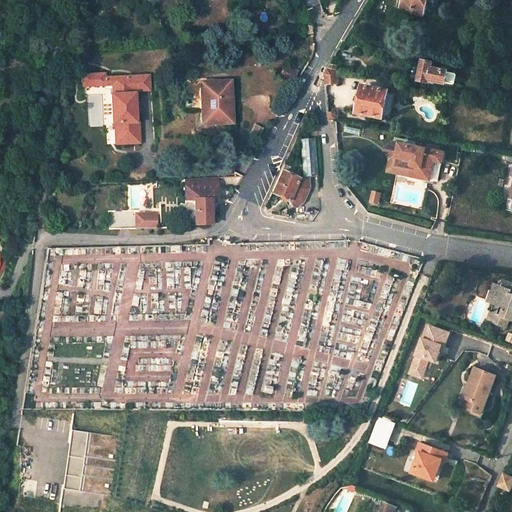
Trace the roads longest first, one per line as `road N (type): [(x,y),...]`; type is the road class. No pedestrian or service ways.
road 1 (track): [(41,240),(46,95),(62,24),(100,21),(116,0)]
road 2 (residential): [(234,230),(41,240)]
road 3 (residential): [(15,417),(41,240)]
road 4 (residential): [(511,255),(335,228)]
road 5 (residential): [(314,73),(234,230)]
road 6 (residential): [(335,228),(314,73)]
